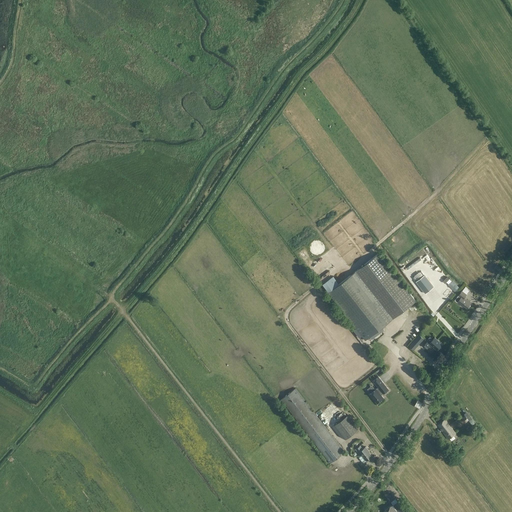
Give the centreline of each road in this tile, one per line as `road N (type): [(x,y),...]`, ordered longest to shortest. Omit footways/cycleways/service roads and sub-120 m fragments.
road 1 (track): [(391,460),(284,315),(436,194),(490,134)]
road 2 (track): [(122,310),(171,256),(357,0)]
road 3 (tertiary): [(344,511),(407,439),(511,270)]
road 4 (track): [(122,310),(283,511)]
road 5 (track): [(511,165),(396,0)]
road 6 (track): [(0,368),(32,387),(111,301)]
road 7 (track): [(38,412),(122,310)]
